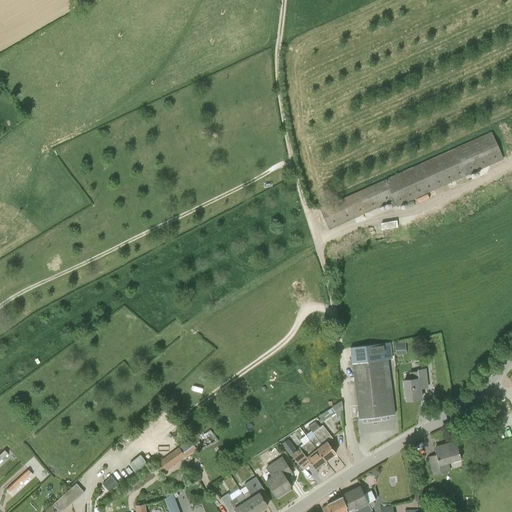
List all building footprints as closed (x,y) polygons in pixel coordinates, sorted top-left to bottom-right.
[(397,205),(503,158),(491,133),(320,209),(329,229),(389,202),(391,206),(397,204),(397,205)] [(346,245),(367,292),(495,235),(479,198),(406,231),(401,220),(346,245)] [(405,343),(395,344),(395,355),(406,354),(405,343)] [(359,420),(362,419),(362,423),(387,420),(386,416),(394,415),(390,387),(386,358),(391,358),(390,349),(375,351),(375,352),(351,356),(359,420)] [(427,386),(425,370),(417,371),(418,379),(404,381),(406,400),(421,398),(419,387),(427,386)] [(340,402),(333,407),(336,413),(342,409),(341,402),(340,402)] [(305,435),(309,441),(310,441),(325,461),(335,453),(327,442),(332,438),(322,425),(312,433),(311,431),(305,435)] [(308,460),(315,469),(325,461),(310,441),(309,441),(300,448),(299,448),(296,450),(288,439),(281,444),(290,456),(291,455),(300,466),(308,460)] [(188,442),(182,445),(186,454),(193,451),(188,442)] [(436,455),(428,457),(433,474),(444,471),(450,470),(448,463),(461,459),(456,443),(434,449),(436,455)] [(179,448),(160,461),(156,464),(161,471),(162,472),(184,456),(179,448)] [(261,485),(266,481),(276,497),(292,487),(291,486),(290,486),(283,473),(289,469),(282,457),(278,459),(276,455),(265,462),(268,465),(265,467),(268,472),(263,475),(259,468),(253,472),(256,476),(255,477),(261,485)] [(136,473),(139,470),(132,461),(129,464),(136,473)] [(11,484),(14,488),(16,490),(30,477),(28,475),(25,472),(11,484)] [(102,484),(109,492),(118,484),(111,476),(102,484)] [(261,485),(255,477),(244,484),(248,492),(243,495),(253,511),(257,511),(267,506),(259,493),(264,490),(261,485)] [(64,495),(72,503),(84,492),(82,490),(76,484),(64,495)] [(349,511),(360,511),(372,508),(374,503),(373,500),(368,503),(360,486),(342,494),(349,511)] [(424,495),(423,486),(412,488),(415,502),(433,499),(432,494),(424,495)] [(235,509),(236,511),(253,511),(243,495),(241,493),(239,489),(229,495),(228,493),(220,498),(229,511),(235,509)] [(164,499),(165,502),(174,499),(178,496),(176,493),(172,495),(171,496),(164,499)] [(349,511),(342,494),(327,504),(321,508),(323,511),(349,511)] [(146,511),(145,504),(143,504),(143,502),(137,502),(137,505),(135,505),(135,511),(146,511)]
